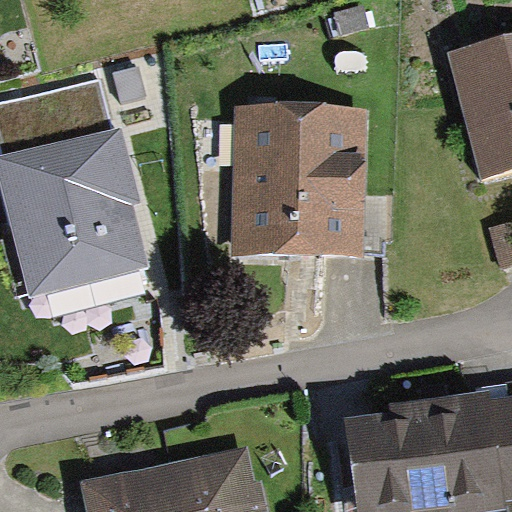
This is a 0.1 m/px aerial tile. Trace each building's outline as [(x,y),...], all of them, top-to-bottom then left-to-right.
[(511,42),(446,60),(481,189),(511,181),(511,42)] [(0,146),(4,162),(0,163),(0,187),(32,305),(154,272),(137,211),(145,209),(124,131),(115,134),(101,82),(0,108),(0,146)] [(369,114),(236,112),(233,263),(366,265),(369,114)] [(511,225),(490,231),(501,274),(511,271),(511,225)] [(345,430),(357,511),(511,511),(511,407),(493,410),(491,400),(390,414),(391,423),(345,430)] [(265,511),(252,449),(82,486),(87,511),(265,511)]
